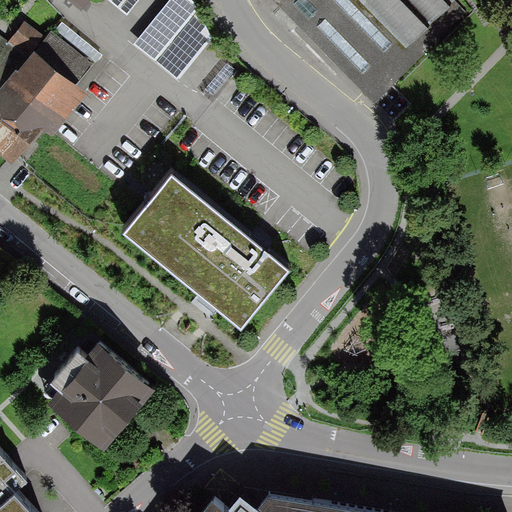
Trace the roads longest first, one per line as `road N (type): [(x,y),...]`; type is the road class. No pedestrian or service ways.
road 1 (residential): [(235,0),(279,64),(354,124),(379,157),(386,188),(364,243),(235,405)]
road 2 (residential): [(235,405),(0,214)]
road 3 (residential): [(511,470),(275,432),(235,405)]
road 4 (residential): [(235,405),(213,435),(124,511)]
